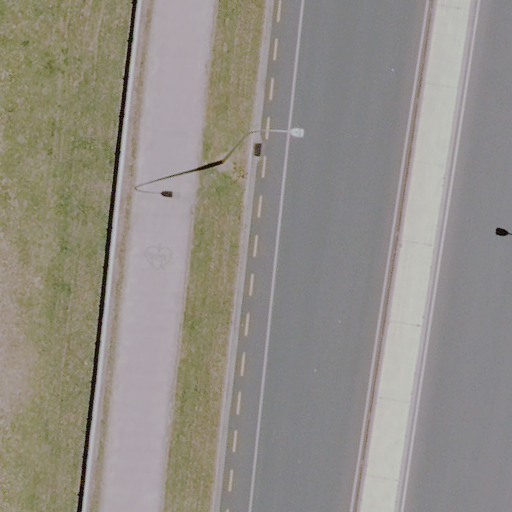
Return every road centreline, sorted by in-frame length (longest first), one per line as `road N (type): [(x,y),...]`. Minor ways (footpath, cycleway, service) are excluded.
road 1 (tertiary): [(296,511),(360,0)]
road 2 (tertiary): [(511,242),(464,511)]
